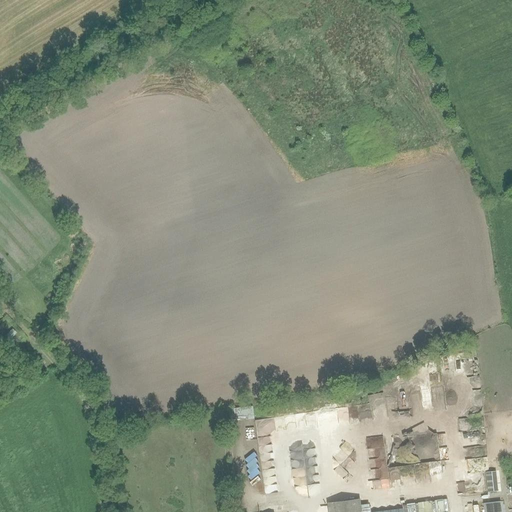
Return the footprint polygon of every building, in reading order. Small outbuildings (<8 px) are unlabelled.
[(371,404),(349,405),(350,419),(371,417),(371,404)] [(229,421),(255,417),(253,405),(227,408),(229,421)] [(269,430),(276,429),(274,417),(256,420),(261,453),(272,452),(269,430)] [(339,452),(334,455),(340,463),(356,450),(348,440),(337,449),(339,452)] [(372,480),(374,489),(392,487),(392,486),(401,485),(399,466),(388,467),(385,446),(375,448),(379,479),(372,480)] [(500,476),(499,470),(485,472),(488,491),(499,490),(497,477),(500,476)] [(266,490),(266,492),(278,491),(277,484),(273,484),(274,489),(266,490)] [(328,511),(360,511),(359,500),(327,504),(328,511)] [(501,511),(501,501),(484,503),(484,511),(501,511)]
